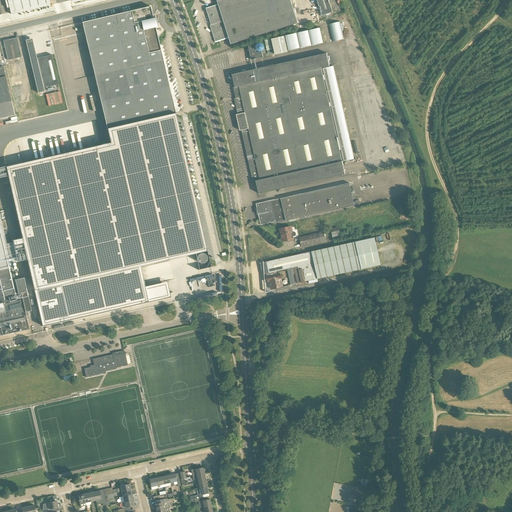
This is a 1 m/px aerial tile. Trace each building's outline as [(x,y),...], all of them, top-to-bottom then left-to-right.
[(7,0),(11,15),(50,5),(48,0),(7,0)] [(298,23),(290,0),(216,0),(218,4),(206,8),(210,20),(209,23),(215,43),(229,39),(231,44),(298,23)] [(316,0),(322,16),(332,12),(328,0),(316,0)] [(82,22),(83,27),(107,128),(175,113),(150,6),(82,22)] [(332,42),(344,39),(340,22),(328,24),(332,42)] [(288,50),(323,43),(320,28),(285,36),(288,50)] [(284,36),(271,39),(275,55),(288,52),(284,36)] [(6,40),(3,41),(4,46),(8,60),(21,57),(18,43),(17,38),(7,40),(7,39),(6,40)] [(264,39),(267,54),(273,52),(270,38),(264,39)] [(30,39),(25,40),(38,93),(45,91),(44,88),(59,84),(52,55),(37,58),(33,41),(30,39)] [(261,43),(260,43),(258,43),(257,44),(256,45),(256,46),(256,48),(256,49),(257,50),(257,51),(259,51),(260,52),(262,51),(263,51),(263,50),(264,49),(264,47),(264,46),(263,45),(262,44),(261,43)] [(251,60),(263,57),(262,52),(257,53),(255,45),(248,47),(251,60)] [(236,115),(240,131),(241,130),(253,182),(256,181),(259,194),(345,174),(339,150),(341,150),(343,161),(354,159),(333,66),(322,68),(324,75),(323,75),(321,68),(329,66),(326,53),(273,65),(232,75),(235,87),(233,88),(236,98),(234,99),(238,114),(236,115)] [(0,118),(15,115),(3,67),(0,67),(0,118)] [(207,250),(175,113),(107,128),(110,143),(6,166),(43,326),(148,302),(140,266),(207,250)] [(261,225),(276,222),(276,223),(291,220),(291,222),(296,220),(296,219),(354,205),(352,196),(355,195),(353,188),(350,188),(349,183),(281,198),(261,203),(256,204),(257,209),(256,209),(256,210),(256,211),(257,213),(257,215),(258,215),(261,225)] [(15,280),(11,262),(17,261),(13,242),(6,244),(3,229),(7,228),(5,221),(1,221),(0,216),(0,336),(29,329),(25,312),(32,311),(27,292),(22,293),(19,279),(15,280)] [(293,240),(290,227),(280,229),(282,239),(285,239),(286,241),(285,241),(293,240)] [(338,227),(331,229),(333,240),(341,238),(338,227)] [(301,247),(321,243),(326,242),(324,232),(299,238),(301,247)] [(269,273),(273,273),(276,272),(287,269),(294,268),(297,283),(305,282),(309,281),(309,284),(318,282),(317,279),(362,269),(381,265),(375,237),(355,242),(266,262),(260,263),(263,275),(269,273)] [(201,263),(202,263),(203,263),(204,263),(205,262),(206,261),(207,260),(207,258),(207,257),(206,256),(205,255),(204,254),(203,253),(202,253),(201,253),(199,254),(198,255),(198,256),(197,257),(197,258),(197,260),(198,261),(198,262),(199,263),(201,263)] [(294,268),(287,269),(291,285),(297,283),(294,268)] [(271,289),(277,288),(283,287),(281,281),(280,274),(277,274),(276,272),(273,273),(274,275),(267,277),(268,281),(269,281),(271,289)] [(93,359),(94,365),(92,365),(93,367),(90,367),(84,369),(86,377),(104,373),(104,372),(116,369),(116,368),(128,365),(125,355),(125,356),(124,351),(113,353),(113,355),(93,359)] [(192,475),(193,477),(204,474),(203,467),(191,470),(192,475)] [(168,475),(170,483),(171,487),(174,486),(173,482),(177,481),(178,486),(181,486),(179,479),(176,480),(175,474),(168,475)] [(170,483),(168,475),(162,477),(164,484),(170,483)] [(157,485),(156,478),(149,479),(151,487),(157,485)] [(199,488),(207,487),(205,480),(198,482),(199,488)] [(112,490),(113,493),(118,492),(122,491),(131,489),(129,484),(120,486),(121,488),(117,489),(112,490)] [(207,487),(199,488),(197,489),(198,495),(196,496),(196,499),(203,497),(203,494),(208,493),(207,487)] [(94,492),(96,501),(97,505),(102,504),(103,506),(106,505),(102,490),(94,492)] [(203,497),(196,499),(197,502),(198,502),(199,508),(204,507),(211,506),(210,499),(204,500),(203,497)] [(169,501),(167,501),(167,498),(160,500),(155,501),(155,504),(156,511),(164,509),(173,507),(172,503),(171,502),(170,501),(169,501)] [(133,500),(124,502),(121,503),(122,508),(134,505),(133,500)] [(48,509),(49,509),(58,507),(56,501),(54,501),(48,503),(43,504),(42,510),(48,509)]
